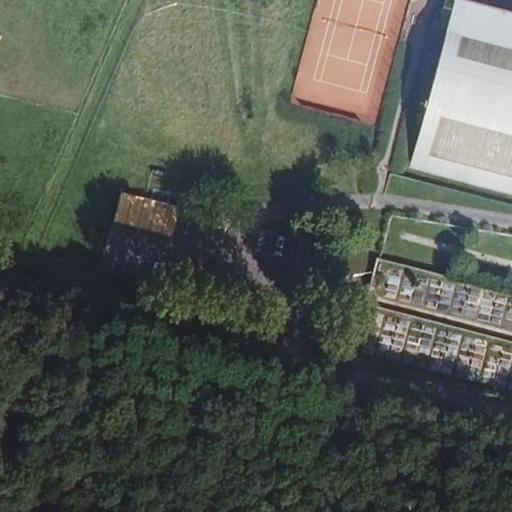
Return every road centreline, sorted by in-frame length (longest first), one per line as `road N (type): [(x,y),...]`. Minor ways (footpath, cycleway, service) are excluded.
road 1 (track): [(313,360),(0,278)]
road 2 (residential): [(511,414),(313,360)]
